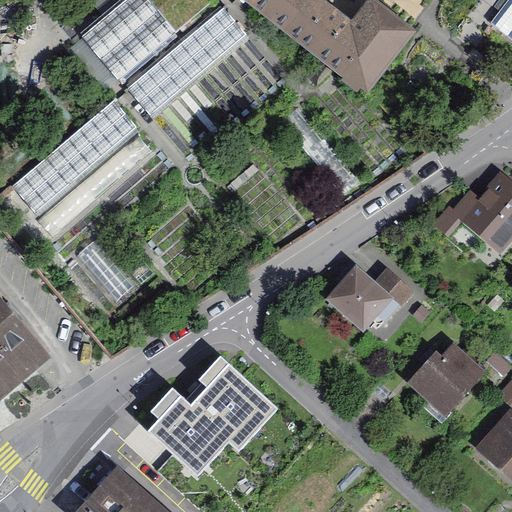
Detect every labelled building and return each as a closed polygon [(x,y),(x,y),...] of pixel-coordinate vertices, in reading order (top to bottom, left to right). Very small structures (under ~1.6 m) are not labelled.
[(106,96),(215,1),(213,0),(129,0),(68,53),(106,96)] [(224,0),(225,0),(361,104),(412,37),(366,2),(347,27),(311,0),(224,0)] [(511,42),(511,0),(509,0),(490,26),(511,42)] [(246,38),(222,10),(125,92),(149,120),(246,38)] [(34,217),(133,129),(109,103),(10,190),(34,217)] [(501,256),(511,243),(511,185),(499,174),(477,199),(468,192),(452,210),(447,206),(432,224),(449,240),(460,227),(483,247),(486,243),(501,256)] [(381,326),(397,309),(399,310),(413,295),(384,270),(370,286),(352,270),(322,304),(361,337),(375,321),(381,326)] [(0,405),(49,364),(0,306),(0,405)] [(422,324),(430,313),(420,306),(412,317),(422,324)] [(442,423),(483,375),(450,347),(437,361),(432,357),(403,389),(442,423)] [(200,475),(268,398),(219,355),(151,432),(200,475)] [(511,377),(511,367),(503,360),(494,369),(508,382),(511,377)] [(509,407),(511,404),(511,377),(508,382),(496,395),(509,407)] [(301,482),(324,455),(313,445),(317,441),(280,409),(243,453),(279,484),(289,472),(301,482)] [(511,486),(511,415),(509,413),(474,454),(511,486)] [(160,511),(119,476),(86,511),(160,511)]
